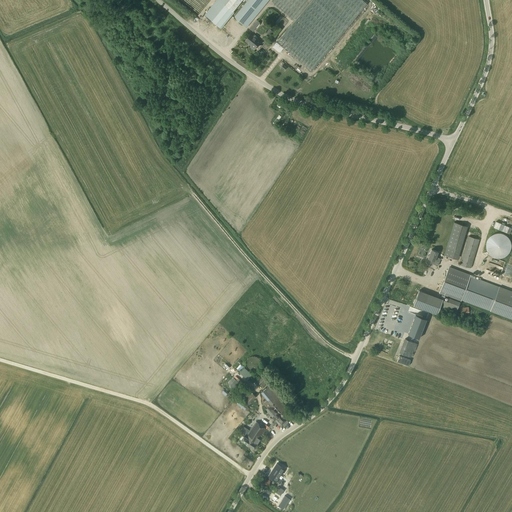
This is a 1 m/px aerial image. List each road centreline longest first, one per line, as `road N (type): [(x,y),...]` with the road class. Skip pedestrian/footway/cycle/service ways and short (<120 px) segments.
road 1 (unclassified): [(228,511),(276,441),(346,379),(452,142)]
road 2 (unclassified): [(452,142),(287,98),(156,0)]
road 3 (unclassified): [(485,0),(491,53),(452,142)]
